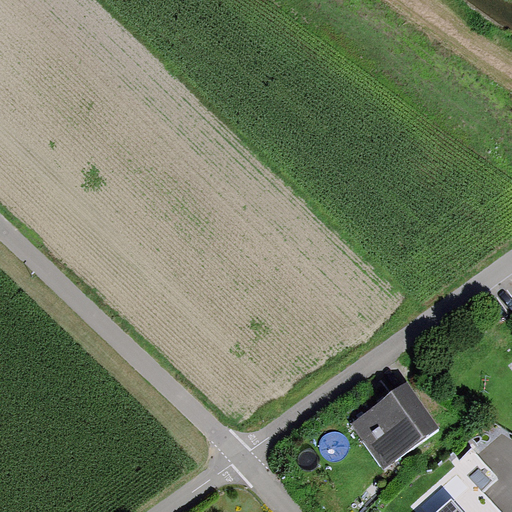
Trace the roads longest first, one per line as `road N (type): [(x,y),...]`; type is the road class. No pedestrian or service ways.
road 1 (residential): [(0,225),(243,455)]
road 2 (unclassified): [(243,455),(511,263)]
